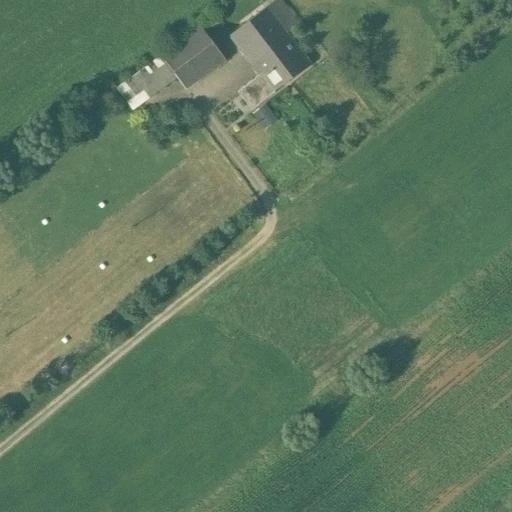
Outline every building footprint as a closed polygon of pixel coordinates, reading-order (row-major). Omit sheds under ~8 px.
[(281,0),(276,0),(266,7),(286,33),(298,24),(281,0)] [(266,7),(229,35),(261,76),(273,92),(310,64),(286,33),(266,7)] [(135,109),(180,78),(187,89),(234,57),(212,25),(120,87),(135,109)] [(252,109),(273,92),(261,76),(239,93),(252,109)] [(258,110),(265,127),(277,121),(270,105),(258,110)]
